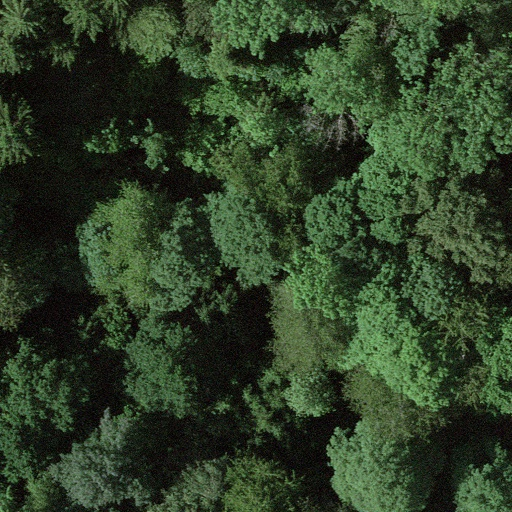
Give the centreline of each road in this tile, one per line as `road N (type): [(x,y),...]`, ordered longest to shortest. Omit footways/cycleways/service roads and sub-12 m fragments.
road 1 (track): [(511,118),(300,205),(0,300)]
road 2 (track): [(389,511),(511,352)]
